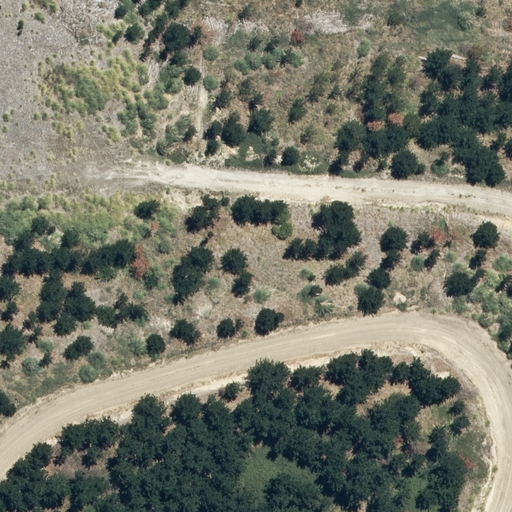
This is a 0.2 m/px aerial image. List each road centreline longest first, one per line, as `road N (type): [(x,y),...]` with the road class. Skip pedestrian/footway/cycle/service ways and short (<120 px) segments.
road 1 (track): [(0,470),(22,442),(91,400),(272,346),(396,324),(448,329),(509,376),(511,406)]
road 2 (track): [(114,169),(511,201)]
